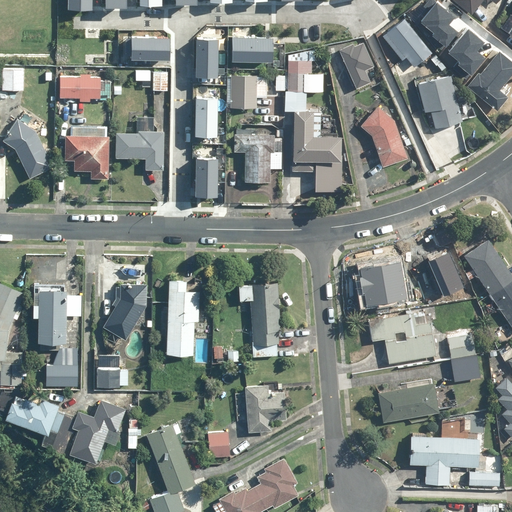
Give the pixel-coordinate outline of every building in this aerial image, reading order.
[(431,35),(446,48),(459,34),(450,26),(454,17),(434,0),(429,0),(424,6),(430,11),(420,23),(432,33),(431,35)] [(454,0),(472,15),(484,1),(485,2),(487,0),(491,0),(495,3),(497,0),(454,0)] [(403,17),(381,35),(401,59),(405,56),(414,67),(432,53),(403,17)] [(451,67),(467,81),(486,60),(477,52),(485,43),(469,29),(447,53),(456,61),(451,67)] [(169,38),(131,36),(130,60),(168,61),(169,38)] [(273,38),(235,37),(235,61),(272,61),(273,38)] [(197,40),(196,78),(220,78),(221,40),(197,40)] [(339,51),(355,87),(371,80),(367,70),(374,67),(362,41),(339,51)] [(499,89),(511,73),(511,61),(498,49),(467,86),(496,110),(508,96),(499,89)] [(288,75),(275,74),(274,89),(323,91),(324,73),(319,73),(319,70),(315,70),(314,73),(311,73),(312,60),(289,60),(288,75)] [(402,60),(392,65),(399,80),(409,74),(402,60)] [(24,68),(2,67),(1,89),(23,90),(24,68)] [(168,71),(153,70),(152,90),(167,91),(168,71)] [(256,108),(257,74),(230,73),(229,107),(256,108)] [(107,92),(100,92),(100,77),(92,77),(92,74),(80,74),(80,77),(60,76),(59,97),(79,97),(79,101),(90,101),(90,98),(100,98),(100,99),(106,100),(107,92)] [(450,74),(417,82),(424,112),(430,110),(434,127),(462,120),(450,74)] [(196,100),(195,138),(218,139),(219,101),(196,100)] [(394,119),(377,105),(359,126),(372,136),(381,166),(407,157),(394,119)] [(314,190),(341,191),(342,136),(319,135),(319,120),(313,120),(313,109),(293,109),(291,170),(315,171),(314,190)] [(24,111),(19,119),(17,117),(2,141),(15,149),(29,177),(54,164),(37,130),(27,124),(32,116),(24,111)] [(65,133),(65,138),(60,138),(59,149),(65,149),(64,159),(73,160),(73,170),(90,171),(90,177),(108,178),(110,135),(105,135),(105,126),(72,125),(71,133),(65,133)] [(162,170),(164,131),(138,130),(138,132),(116,132),(115,157),(145,158),(144,169),(162,170)] [(282,136),(234,132),(233,150),(246,151),(244,180),(269,182),(270,167),(280,168),(282,136)] [(194,160),(193,198),(217,198),(218,161),(194,160)] [(445,228),(435,233),(442,245),(452,240),(445,228)] [(511,274),(487,238),(462,255),(471,269),(465,273),(469,280),(476,275),(511,328),(511,274)] [(401,278),(367,284),(371,310),(413,303),(436,284),(426,273),(420,278),(413,268),(401,278)] [(458,268),(437,277),(446,297),(467,289),(458,268)] [(186,280),(169,279),(165,354),(193,355),(194,320),(198,321),(199,290),(185,290),(186,280)] [(15,313),(18,315),(22,306),(18,304),(23,292),(0,282),(0,358),(2,358),(0,384),(21,385),(21,377),(26,377),(27,364),(21,364),(22,351),(5,350),(6,334),(15,313)] [(64,283),(34,282),(32,316),(37,317),(36,342),(66,343),(67,315),(81,315),(82,294),(67,294),(67,290),(63,290),(64,283)] [(278,283),(238,285),(239,300),(250,300),(253,356),(278,355),(277,343),(279,343),(279,331),(280,331),(278,283)] [(147,290),(121,288),(120,299),(105,325),(126,338),(146,305),(147,290)] [(370,326),(372,340),(383,338),(388,363),(436,354),(430,321),(425,322),(424,312),(413,314),(413,312),(380,317),(381,324),(370,326)] [(472,332),(447,336),(454,381),(479,377),(472,332)] [(511,342),(499,349),(511,373),(511,342)] [(223,346),(214,345),(213,358),(223,358),(223,346)] [(78,386),(79,347),(58,347),(58,351),(47,350),(45,385),(78,386)] [(239,349),(227,349),(226,361),(238,361),(239,349)] [(97,386),(119,387),(119,384),(128,385),(129,370),(120,370),(120,354),(98,354),(97,386)] [(511,382),(505,376),(494,387),(501,394),(497,398),(506,408),(501,412),(510,421),(504,427),(511,435),(511,382)] [(435,388),(433,378),(401,384),(401,388),(376,392),(381,422),(409,417),(410,422),(440,417),(438,409),(456,406),(453,385),(435,388)] [(268,384),(244,386),(248,432),(272,430),(271,421),(287,419),(284,390),(269,391),(268,384)] [(69,416),(58,411),(60,406),(45,400),(42,406),(15,396),(6,419),(49,435),(51,430),(62,434),(69,416)] [(94,416),(78,410),(71,426),(78,429),(68,453),(95,464),(105,441),(115,445),(120,432),(118,431),(126,410),(101,399),(94,416)] [(464,438),(465,417),(441,422),(440,437),(410,435),(409,464),(426,464),(425,483),(449,485),(450,465),(477,467),(478,438),(464,438)] [(169,491),(149,498),(154,511),(178,511),(185,510),(178,490),(195,483),(173,423),(146,433),(169,491)] [(137,428),(128,428),(127,448),(136,448),(137,428)] [(229,431),(208,431),(208,456),(229,456),(229,431)] [(260,511),(272,504),(274,507),(298,494),(293,484),(297,482),(283,457),(263,468),(265,471),(258,476),(261,483),(248,490),(246,486),(235,492),(234,490),(219,498),(220,500),(212,505),(216,511),(260,511)] [(499,472),(468,471),(468,484),(499,485),(499,472)]
